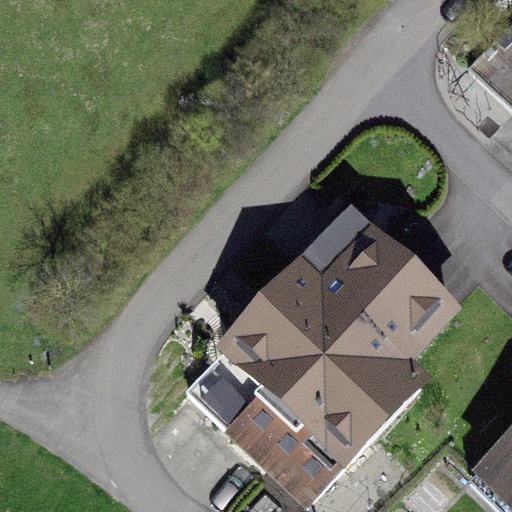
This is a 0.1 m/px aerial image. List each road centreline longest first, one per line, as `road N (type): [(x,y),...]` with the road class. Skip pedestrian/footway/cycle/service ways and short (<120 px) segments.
road 1 (residential): [(95,410),(133,333),(435,0)]
road 2 (residential): [(172,511),(130,481),(95,410)]
